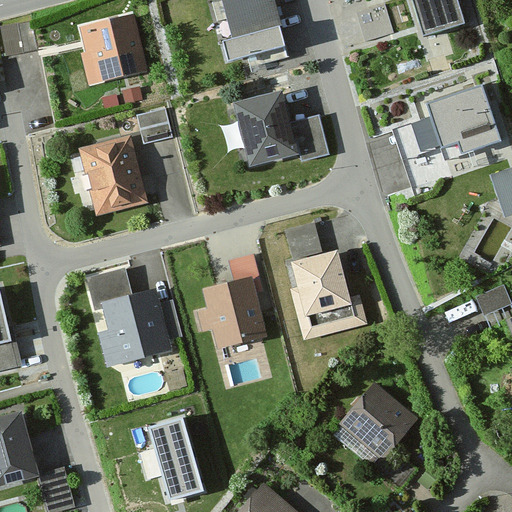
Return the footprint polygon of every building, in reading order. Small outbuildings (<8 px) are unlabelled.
[(271,0),(214,0),(211,1),(222,46),(236,42),(243,68),(285,58),(271,0)] [(452,0),(408,0),(417,35),(459,24),(452,0)] [(386,9),(357,16),(363,42),(392,35),(386,9)] [(33,16),(3,20),(7,49),(36,45),(33,16)] [(133,20),(78,31),(89,84),(144,72),(133,20)] [(486,90),(421,109),(437,165),(502,147),(486,90)] [(288,156),(276,95),(232,103),(244,165),(288,156)] [(140,105),(144,138),(173,135),(169,102),(140,105)] [(126,138),(75,148),(90,216),(140,205),(126,138)] [(511,170),(488,176),(499,220),(511,217),(511,170)] [(332,255),(282,269),(302,344),(367,327),(359,296),(344,300),(332,255)] [(128,272),(86,281),(104,367),(165,354),(152,292),(133,296),(128,272)] [(251,278),(205,289),(209,308),(194,311),(199,333),(215,329),(219,346),(265,335),(251,278)] [(511,305),(506,289),(475,300),(481,317),(511,306),(511,305)] [(1,292),(0,292),(0,375),(18,372),(1,292)] [(368,387),(336,433),(381,464),(413,419),(368,387)] [(11,413),(0,416),(0,485),(29,477),(11,413)] [(182,418),(149,428),(171,501),(204,491),(182,418)] [(47,507),(74,503),(69,461),(41,465),(47,507)] [(287,511),(260,489),(240,511),(287,511)]
